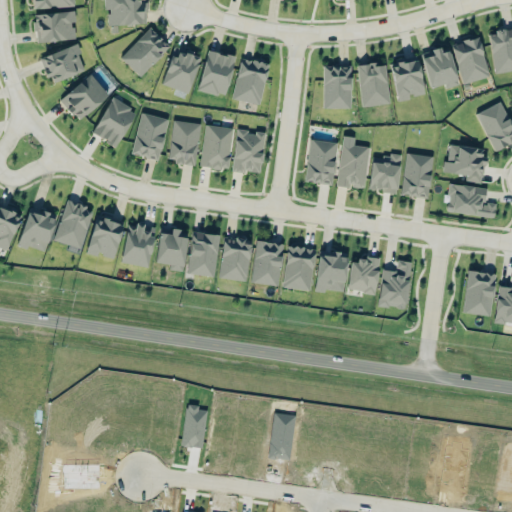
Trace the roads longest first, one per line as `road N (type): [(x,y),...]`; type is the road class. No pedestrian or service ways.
road 1 (secondary): [(0,313),(511,388)]
road 2 (residential): [(43,131),(72,160),(134,188),(511,240)]
road 3 (residential): [(186,3),(229,21),(309,35),(388,28),(482,0)]
road 4 (residential): [(417,511),(141,475)]
road 5 (residential): [(278,207),(298,35)]
road 6 (residential): [(445,232),(424,376)]
road 7 (residential): [(22,105),(0,152),(1,169),(13,175),(72,160)]
road 8 (residential): [(0,19),(17,92),(43,131)]
